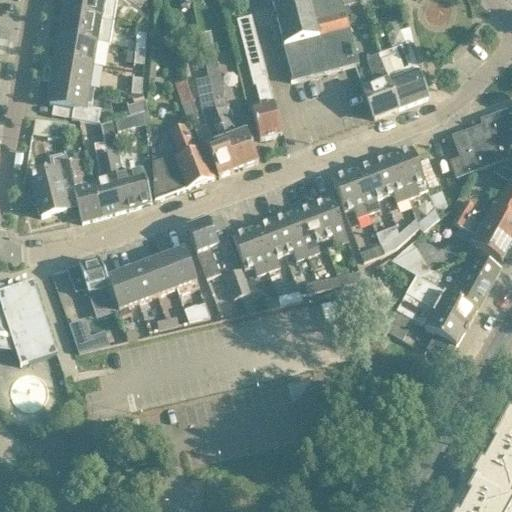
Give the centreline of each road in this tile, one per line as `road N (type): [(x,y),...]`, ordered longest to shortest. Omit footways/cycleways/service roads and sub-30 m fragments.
road 1 (residential): [(456,104),(78,248),(0,255)]
road 2 (residential): [(0,203),(33,0)]
road 3 (tertiary): [(407,511),(503,342)]
